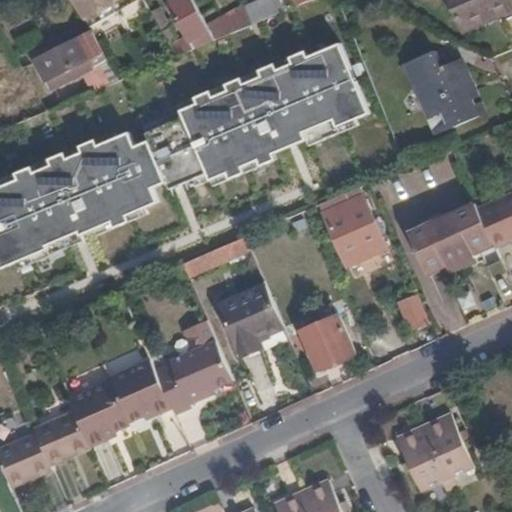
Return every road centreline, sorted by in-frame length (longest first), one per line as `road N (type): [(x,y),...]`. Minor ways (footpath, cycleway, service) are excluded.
road 1 (unclassified): [(141,497),(335,411)]
road 2 (unclassified): [(335,411),(511,333)]
